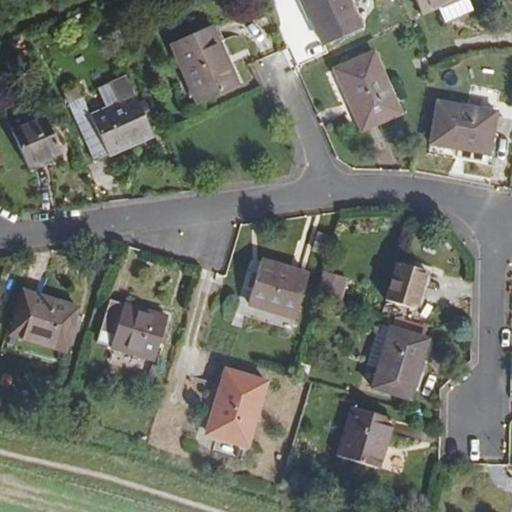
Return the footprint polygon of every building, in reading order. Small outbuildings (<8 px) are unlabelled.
[(379,35),(363,0),(318,0),(341,51),(379,35)] [(481,9),(477,0),(422,0),(435,30),(453,22),(481,9)] [(489,27),(481,9),(453,22),(459,38),(479,29),(480,31),(489,27)] [(252,94),(225,35),(184,53),(211,112),(252,94)] [(416,120),(387,58),(346,77),(360,105),(363,104),(380,137),(416,120)] [(163,146),(154,127),(169,121),(162,104),(147,110),(137,88),(121,94),(128,109),(102,121),(95,105),(77,112),(103,172),(163,146)] [(510,151),(511,138),(511,116),(453,105),(445,146),(474,151),(476,144),(510,151)] [(70,164),(51,124),(18,140),(36,179),(70,164)] [(328,246),(322,265),(336,270),(343,250),(328,246)] [(432,321),(443,283),(414,274),(403,313),(432,321)] [(362,283),(338,276),(332,296),(357,303),(362,283)] [(304,342),(317,301),(267,285),(254,327),(304,342)] [(70,366),(83,322),(28,306),(14,350),(70,366)] [(159,372),(173,328),(116,309),(102,353),(159,372)] [(398,382),(409,342),(398,339),(387,379),(398,382)] [(435,381),(443,352),(409,342),(398,382),(392,401),(431,412),(439,382),(435,381)] [(264,460),(285,395),(244,382),(233,416),(241,419),(231,449),(264,460)] [(241,419),(233,416),(224,446),(231,449),(241,419)] [(394,479),(407,429),(365,418),(352,467),(394,479)] [(234,463),(260,472),(264,460),(238,451),(234,463)]
